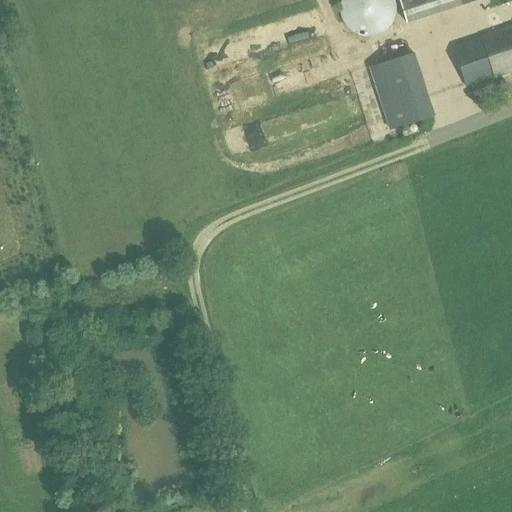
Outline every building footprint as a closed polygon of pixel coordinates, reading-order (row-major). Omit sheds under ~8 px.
[(350,31),(355,34),(362,36),(369,37),(375,36),(382,33),(387,29),(392,24),(395,18),(396,11),(396,5),(394,0),(341,0),(340,6),(340,13),(342,20),(345,26),(350,31)] [(398,0),(406,23),(476,0),(398,0)] [(511,69),(511,26),(454,47),(467,86),(470,85),(475,98),(494,92),(489,77),(511,69)] [(414,54),(370,69),(390,131),(434,117),(414,54)] [(317,73),(318,58),(305,57),(304,73),(317,73)]
